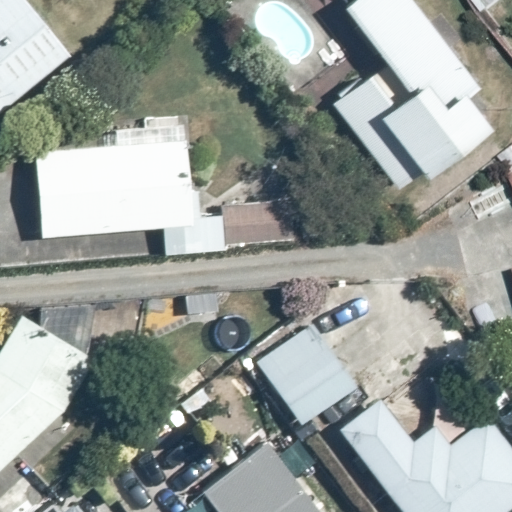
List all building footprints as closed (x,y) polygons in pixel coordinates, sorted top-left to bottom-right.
[(0,0),(0,113),(69,58),(21,0),(0,0)] [(332,104),(395,191),(418,174),(424,182),(491,134),(465,98),(478,89),(412,0),(351,0),(340,8),(407,98),(393,108),(370,77),(332,104)] [(31,152),(39,239),(191,227),(184,139),(31,152)] [(0,349),(0,469),(62,413),(92,360),(19,316),(0,349)] [(353,383),(311,321),(253,361),(295,422),(353,383)] [(379,400),(338,431),(399,511),(506,511),(511,508),(511,451),(486,417),(448,446),(433,427),(411,443),(379,400)] [(317,511),(265,443),(200,492),(215,511),(317,511)]
